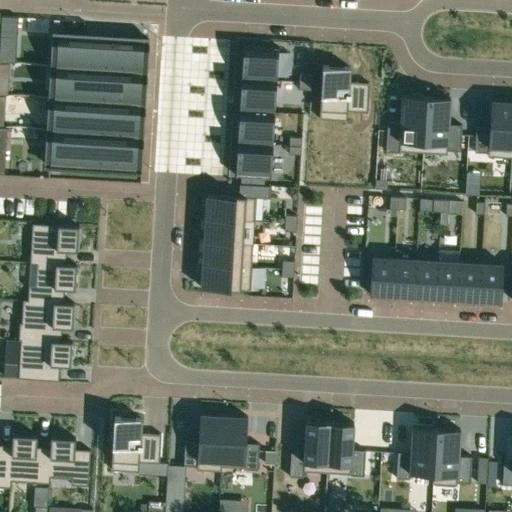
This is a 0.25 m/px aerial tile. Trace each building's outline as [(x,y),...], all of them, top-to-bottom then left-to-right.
[(18,17),(1,16),(0,29),(0,62),(11,63),(16,63),(18,17)] [(62,34),(60,69),(137,73),(139,38),(62,34)] [(244,47),(242,77),(276,79),(276,75),(288,76),(290,52),(278,51),(278,47),(244,45),(244,44),(243,44),(243,47),(244,47)] [(323,65),(320,118),(347,120),(348,110),(368,111),(370,82),(349,81),(350,67),(323,65)] [(60,69),(58,99),(136,104),(137,73),(60,69)] [(300,73),(299,81),(311,81),(312,73),(300,73)] [(242,77),(240,110),(274,112),(276,79),(242,77)] [(0,93),(9,94),(10,80),(0,79),(0,93)] [(299,81),(299,89),(311,90),(311,81),(299,81)] [(9,94),(0,93),(0,124),(8,125),(9,94)] [(388,120),(386,151),(399,152),(400,150),(423,152),(426,96),(403,94),(401,121),(388,120)] [(426,96),(423,152),(447,153),(447,150),(461,151),(462,124),(449,123),(450,97),(426,96)] [(58,99),(56,130),(134,134),(136,104),(58,99)] [(476,125),(475,151),(488,152),(488,156),(511,157),(511,148),(511,100),(491,99),(489,126),(476,125)] [(240,110),(238,142),(272,144),(274,112),(240,110)] [(0,135),(11,136),(11,127),(0,126),(0,135)] [(56,130),(54,165),(132,169),(134,134),(56,130)] [(290,136),(289,145),(301,145),(302,137),(290,136)] [(236,172),(236,175),(270,176),(270,177),(271,177),(271,174),(270,174),(272,144),(238,142),(236,172)] [(289,145),(289,153),(301,154),(301,146),(289,145)] [(386,180),(375,180),(375,187),(386,188),(386,180)] [(207,194),(205,218),(245,220),(245,221),(254,222),(255,206),(256,197),(270,198),(271,185),(240,184),(239,196),(207,194)] [(390,196),(389,208),(397,209),(398,196),(390,196)] [(398,196),(397,209),(406,209),(406,197),(398,196)] [(433,199),(433,211),(441,211),(441,199),(433,199)] [(441,199),(441,211),(449,212),(449,199),(441,199)] [(476,201),(475,213),(483,214),(484,202),(476,201)] [(285,214),(285,222),(297,223),(297,215),(285,214)] [(205,218),(204,240),(243,243),(243,242),(245,221),(245,220),(205,218)] [(32,222),(30,261),(66,263),(67,250),(77,250),(79,225),(32,222)] [(285,222),(284,230),(296,231),(297,223),(285,222)] [(204,240),(203,263),(252,266),(253,242),(243,242),(243,243),(204,240)] [(372,255),(370,294),(392,295),(394,257),(372,255)] [(394,257),(392,295),(414,296),(416,258),(394,257)] [(416,258),(414,296),(435,297),(438,259),(416,258)] [(438,259),(435,297),(457,299),(459,261),(438,259)] [(282,260),(282,268),(294,269),(294,260),(282,260)] [(64,288),(75,289),(77,264),(66,263),(30,261),(30,263),(37,263),(35,284),(29,283),(28,299),(64,301),(64,288)] [(459,261),(457,299),(478,300),(481,262),(459,261)] [(481,262),(478,300),(501,301),(504,263),(481,262)] [(203,263),(201,287),(250,290),(252,266),(203,263)] [(282,268),(281,276),(293,277),(294,269),(282,268)] [(20,321),(19,337),(61,340),(62,326),(73,327),(74,302),(64,301),(28,299),(23,299),(22,321),(20,321)] [(20,339),(18,378),(59,380),(60,365),(71,365),(72,340),(61,340),(19,337),(19,339),(20,339)] [(184,463),(184,465),(197,466),(197,469),(220,471),(224,414),(200,413),(198,439),(185,439),(184,463)] [(224,414),(220,471),(222,471),(222,466),(244,467),(244,469),(258,469),(260,443),(246,442),(248,416),(224,414)] [(114,416),(111,469),(139,470),(139,461),(160,462),(161,433),(141,432),(142,417),(114,416)] [(291,445),(289,476),(303,477),(303,471),(327,472),(330,421),(306,419),(306,423),(305,446),(291,445)] [(330,421),(327,472),(330,472),(350,474),(350,475),(364,476),(366,449),(352,449),(354,422),(330,421)] [(397,451),(396,477),(410,478),(410,472),(432,474),(432,483),(433,483),(436,427),(412,426),(411,452),(397,451)] [(436,427),(433,483),(457,485),(457,481),(470,482),(472,456),(459,455),(460,428),(436,427)] [(12,444),(10,480),(12,480),(50,482),(51,476),(49,476),(50,447),(37,446),(38,435),(13,433),(12,444)] [(50,447),(49,476),(51,476),(71,477),(71,484),(89,485),(91,449),(75,448),(76,437),(51,436),(50,447)] [(0,486),(11,487),(12,480),(10,480),(12,444),(0,443),(0,486)] [(265,450),(264,464),(274,464),(275,451),(265,450)] [(504,458),(502,484),(511,484),(511,458),(505,458),(504,458)] [(485,484),(486,459),(478,459),(476,484),(485,484)] [(167,462),(166,480),(182,481),(184,465),(184,463),(167,462)] [(219,498),(218,511),(226,511),(227,498),(219,498)] [(148,502),(147,511),(163,511),(164,503),(148,502)]
